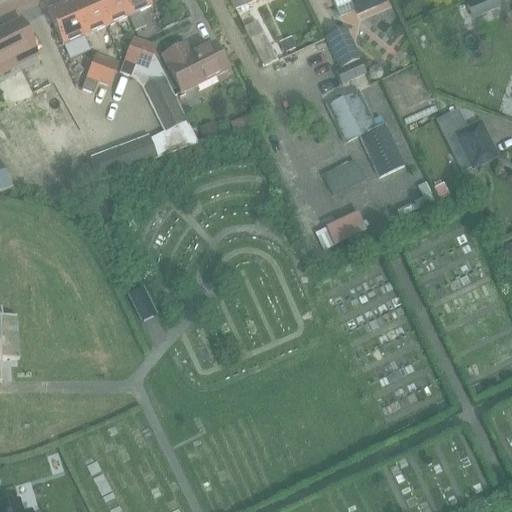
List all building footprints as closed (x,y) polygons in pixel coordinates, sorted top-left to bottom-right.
[(76,0),(69,3),(85,38),(107,28),(94,0),(76,0)] [(94,0),(107,28),(129,18),(120,0),(94,0)] [(152,6),(151,6),(148,0),(120,0),(129,18),(135,33),(146,28),(139,14),(151,8),(152,8),(152,6)] [(229,0),(235,12),(248,6),(245,0),(229,0)] [(331,0),(332,1),(339,18),(355,11),(357,16),(378,7),(375,0),(331,0)] [(499,8),(495,0),(482,0),(467,6),(473,19),(499,8)] [(85,38),(69,3),(47,13),(62,47),(85,38)] [(365,20),(346,28),(359,59),(378,51),(365,20)] [(0,75),(38,57),(21,21),(0,31),(0,75)] [(277,62),(257,22),(256,23),(244,29),(265,68),(277,62)] [(327,39),(326,40),(341,70),(360,61),(348,36),(330,44),(327,39)] [(136,67),(131,79),(138,81),(143,91),(165,80),(153,57),(157,49),(145,44),(140,56),(136,67)] [(191,56),(185,45),(162,57),(181,95),(228,72),(214,44),(191,56)] [(140,56),(128,52),(119,75),(131,79),(136,67),(140,56)] [(94,96),(98,84),(102,73),(107,61),(95,56),(82,91),(94,96)] [(98,84),(110,88),(119,65),(107,61),(102,73),(98,84)] [(359,63),(340,72),(336,74),(342,87),(365,76),(359,63)] [(165,80),(143,91),(148,102),(171,91),(165,80)] [(459,93),(473,126),(484,121),(471,88),(459,93)] [(154,113),(176,101),(171,91),(148,102),(154,113)] [(329,108),(347,145),(361,138),(381,180),(406,168),(386,126),(378,130),(360,92),(329,108)] [(154,113),(159,124),(181,112),(176,101),(154,113)] [(164,134),(187,123),(181,112),(159,124),(164,134)] [(164,134),(150,141),(157,161),(198,145),(187,123),(164,134)] [(457,137),(465,154),(473,169),(496,157),(489,142),(480,125),(457,137)] [(149,137),(137,142),(146,165),(157,161),(150,141),(149,137)] [(146,165),(137,142),(125,146),(134,169),(146,165)] [(125,146),(114,150),(123,174),(134,169),(125,146)] [(123,174),(114,150),(102,155),(111,178),(123,174)] [(111,178),(102,155),(90,159),(99,183),(111,178)] [(322,178),(333,199),(365,183),(355,162),(322,178)] [(0,192),(12,189),(0,165),(0,192)] [(366,232),(358,214),(325,229),(334,248),(366,232)] [(143,290),(128,297),(142,324),(156,317),(143,290)] [(0,364),(0,362),(11,361),(20,361),(16,318),(3,319),(2,316),(0,316),(0,383),(2,383),(0,365),(0,364)] [(0,511),(21,511),(19,502),(0,507),(0,511)]
